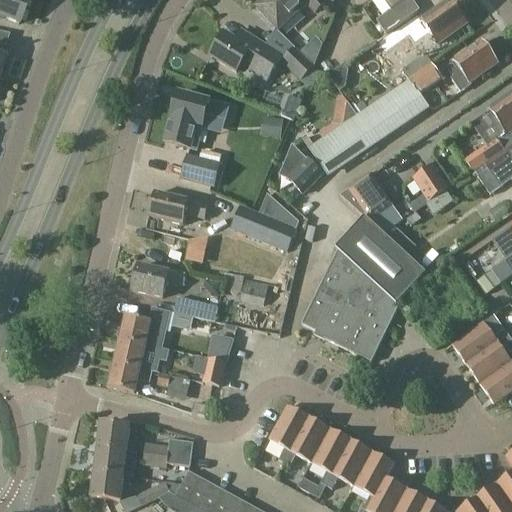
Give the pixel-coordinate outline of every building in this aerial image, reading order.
[(0,0),(0,18),(17,26),(28,0),(0,0)] [(264,0),(265,1),(256,9),(258,11),(277,32),(278,32),(308,5),(316,14),(325,6),(320,0),(264,0)] [(379,0),(389,14),(375,24),(384,36),(415,14),(417,13),(408,1),(409,0),(379,0)] [(422,24),(415,14),(384,36),(399,59),(431,37),(437,46),(465,27),(464,26),(467,21),(460,12),(455,13),(449,5),(422,24)] [(258,11),(254,15),(273,35),(277,32),(258,11)] [(282,59),(268,51),(243,36),(238,46),(224,38),(211,60),(237,75),(241,68),(254,75),(255,75),(267,82),(282,59)] [(460,94),(471,87),(470,85),(496,66),(481,45),(446,71),(453,80),(451,81),(460,94)] [(301,83),(315,69),(294,49),(281,63),(301,83)] [(0,83),(2,84),(3,81),(0,80),(0,75),(4,77),(9,62),(5,60),(6,59),(0,57),(0,83)] [(420,63),(419,62),(402,73),(408,82),(430,67),(425,60),(420,63)] [(348,72),(343,66),(327,77),(339,93),(345,89),(348,72)] [(418,95),(421,98),(442,83),(430,67),(408,82),(409,83),(417,95),(418,95)] [(357,118),(313,148),(309,151),(313,158),(325,174),(328,179),(429,110),(421,98),(418,95),(417,95),(409,83),(367,111),(357,118)] [(177,95),(170,122),(186,126),(185,129),(195,131),(195,130),(201,131),(205,117),(226,123),(229,109),(211,104),(177,95)] [(511,98),(488,115),(478,123),(485,133),(493,127),(495,126),(503,137),(506,135),(511,130),(511,98)] [(362,104),(352,111),(357,118),(367,111),(362,104)] [(267,137),(267,118),(253,119),(254,138),(267,137)] [(186,126),(170,122),(164,146),(190,152),(195,131),(185,129),(186,126)] [(472,158),(464,163),(472,174),(480,168),(480,169),(484,167),(497,158),(511,147),(511,143),(506,135),(503,137),(482,150),(474,156),(472,158)] [(307,139),(301,142),(308,151),(309,151),(313,148),(307,139)] [(471,142),(441,158),(446,167),(476,151),(471,142)] [(288,182),(303,197),(322,177),(293,149),(294,148),(293,147),(278,179),(280,179),(288,182)] [(480,169),(473,174),(490,197),(501,190),(511,181),(511,147),(497,158),(484,167),(480,169)] [(219,165),(200,160),(187,157),(181,182),(214,191),(221,166),(219,165)] [(445,193),(448,191),(432,167),(412,180),(428,205),(436,200),(445,193)] [(370,176),(340,198),(364,220),(383,237),(402,223),(392,209),(393,208),(370,176)] [(215,205),(218,194),(186,185),(183,196),(215,205)] [(428,205),(425,207),(433,218),(453,205),(445,193),(436,200),(428,205)] [(208,208),(190,203),(155,195),(150,218),(184,227),(186,219),(204,223),(208,208)] [(423,197),(409,207),(414,215),(425,207),(428,205),(423,197)] [(268,201),(259,222),(240,214),(231,234),(286,258),(299,230),(268,201)] [(501,206),(493,212),(499,221),(500,221),(507,216),(507,215),(501,206)] [(416,215),(407,221),(411,228),(421,222),(416,215)] [(383,237),(364,220),(335,251),(337,253),(396,307),(426,277),(407,259),(388,242),(383,237)] [(155,226),(154,237),(205,242),(207,228),(192,226),(191,230),(155,226)] [(511,228),(491,242),(505,262),(511,257),(511,227),(511,228)] [(388,242),(407,259),(416,250),(397,232),(388,242)] [(337,253),(301,327),(316,334),(325,338),(324,342),(371,365),(398,309),(396,307),(337,253)] [(167,271),(166,274),(137,268),(131,294),(162,300),(165,285),(184,289),(187,275),(167,271)] [(491,273),(476,283),(487,295),(500,286),(491,273)] [(245,281),(245,282),(240,302),(263,308),(268,287),(245,281)] [(178,300),(174,316),(193,320),(215,325),(218,309),(178,300)] [(193,320),(174,316),(171,329),(190,333),(193,320)] [(125,319),(119,343),(145,349),(150,324),(125,319)] [(465,367),(496,346),(482,326),(452,348),(465,367)] [(216,340),(210,362),(224,365),(227,366),(233,344),(216,340)] [(119,343),(114,368),(139,373),(152,376),(156,377),(159,363),(166,364),(168,354),(145,349),(119,343)] [(496,346),(465,367),(479,387),(510,365),(496,346)] [(209,362),(203,386),(219,389),(224,365),(210,362),(209,362)] [(511,368),(510,365),(479,387),(493,407),(511,393),(511,368)] [(139,373),(114,368),(109,391),(134,397),(137,383),(150,385),(152,376),(139,373)] [(160,377),(157,388),(168,391),(171,379),(160,377)] [(193,406),(191,417),(206,419),(208,409),(193,406)] [(284,466),(308,421),(286,410),(269,444),(284,452),(278,463),(284,466)] [(329,433),(308,421),(284,466),(290,469),(296,458),(311,466),(329,433)] [(100,426),(97,451),(125,455),(128,429),(100,426)] [(329,433),(311,466),(327,475),(321,485),(327,489),(351,444),(329,433)] [(169,448),(168,454),(192,457),(193,445),(169,442),(169,448)] [(351,444),(327,489),(332,492),(338,481),(354,489),(372,455),(351,444)] [(145,445),(144,458),(168,460),(168,454),(169,448),(145,445)] [(97,451),(93,475),(122,479),(124,467),(135,469),(137,456),(125,454),(125,455),(97,451)] [(168,460),(167,467),(190,469),(192,457),(168,454),(168,460)] [(393,466),(372,455),(354,489),(375,500),(386,481),(393,466)] [(168,460),(144,458),(143,468),(167,471),(167,467),(168,460)] [(175,498),(183,503),(188,505),(200,481),(201,481),(189,474),(175,498)] [(122,479),(93,475),(90,500),(119,503),(122,479)] [(511,511),(511,475),(494,488),(511,511)] [(200,481),(188,505),(192,508),(195,509),(199,511),(213,487),(201,481),(200,481)] [(375,500),(368,511),(395,511),(406,492),(386,481),(375,500)] [(170,495),(165,485),(164,484),(135,498),(141,510),(154,503),(170,495)] [(213,487),(199,511),(214,511),(224,493),(213,487)] [(511,511),(494,488),(475,501),(482,511),(511,511)] [(422,511),(427,503),(406,492),(395,511),(422,511)] [(224,493),(214,511),(229,511),(236,500),(224,493)] [(236,500),(229,511),(244,511),(248,506),(236,500)] [(482,511),(475,501),(459,511),(482,511)] [(444,511),(427,503),(422,511),(444,511)]
